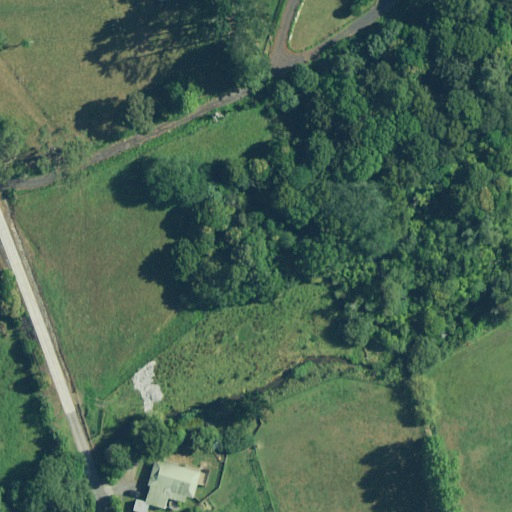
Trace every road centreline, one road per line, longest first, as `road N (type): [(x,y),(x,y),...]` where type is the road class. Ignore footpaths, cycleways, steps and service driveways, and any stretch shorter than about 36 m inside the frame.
road 1 (unknown): [(0,193),(261,79)]
road 2 (unknown): [(0,248),(92,511)]
